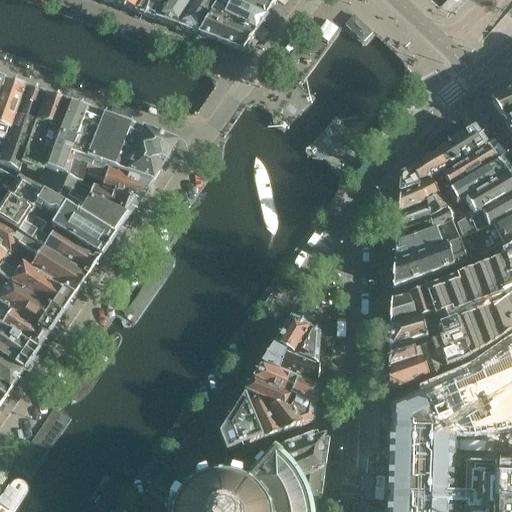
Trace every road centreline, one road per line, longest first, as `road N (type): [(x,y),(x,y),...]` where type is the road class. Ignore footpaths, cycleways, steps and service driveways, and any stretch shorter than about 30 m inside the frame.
road 1 (residential): [(203,142),(0,441)]
road 2 (residential): [(177,463),(355,207)]
road 3 (residential): [(355,207),(432,114),(511,53)]
road 4 (residential): [(0,66),(203,142)]
road 5 (residential): [(351,415),(355,207)]
road 6 (residential): [(248,80),(168,39),(60,0)]
road 7 (residential): [(177,463),(219,465),(351,415)]
